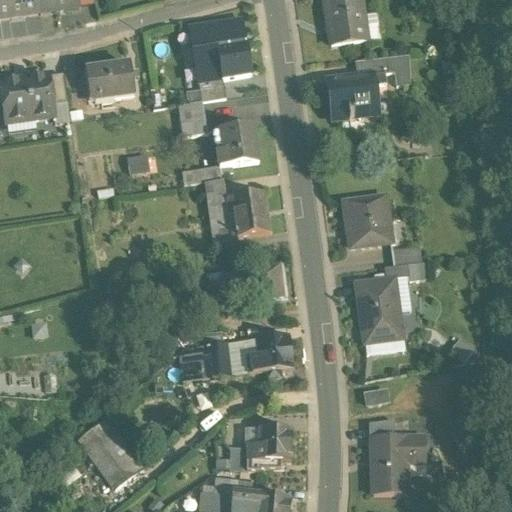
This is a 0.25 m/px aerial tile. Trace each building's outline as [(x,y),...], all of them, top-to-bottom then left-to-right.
[(0,0),(0,22),(40,17),(40,19),(42,18),(41,16),(38,0),(0,0)] [(38,0),(41,16),(53,15),(50,0),(38,0)] [(50,0),(53,15),(80,10),(78,0),(50,0)] [(360,0),(347,0),(325,3),(331,48),(367,43),(360,0)] [(189,35),(198,88),(222,84),(252,79),(242,26),(213,31),(189,35)] [(408,57),(355,65),(357,79),(369,77),(371,89),(386,87),(385,76),(386,76),(394,75),(396,89),(410,87),(408,58),(408,57)] [(130,69),(90,75),(95,107),(135,101),(130,69)] [(74,72),(63,74),(66,94),(77,93),(74,72)] [(357,79),(326,83),(332,124),(349,122),(349,123),(353,123),(353,121),(375,118),(371,89),(369,77),(357,79)] [(63,79),(47,81),(52,110),(67,108),(63,79)] [(47,81),(0,88),(6,126),(32,122),(32,124),(53,121),(52,110),(47,81)] [(222,84),(198,88),(202,107),(225,103),(222,84)] [(253,130),(221,135),(224,156),(217,157),(220,173),(258,167),(253,130)] [(149,159),(128,160),(129,177),(150,176),(149,159)] [(263,198),(226,204),(228,219),(233,218),(237,242),(269,237),(263,198)] [(385,201),(344,207),(350,252),(391,246),(385,201)] [(226,204),(212,206),(214,221),(228,219),(226,204)] [(416,251),(391,254),(393,270),(410,267),(418,266),(416,251)] [(393,270),(384,271),(386,283),(395,282),(395,283),(412,281),(410,267),(393,270)] [(279,271),(249,275),(251,289),(253,307),(257,306),(258,312),(269,311),(268,305),(283,303),(279,271)] [(249,275),(230,277),(231,292),(251,289),(249,275)] [(386,283),(362,287),(363,297),(357,298),(363,343),(402,338),(395,283),(395,282),(386,283)] [(258,363),(246,365),(248,380),(266,378),(267,384),(280,382),(280,376),(292,375),(288,343),(256,347),(258,363)] [(228,350),(205,353),(207,369),(209,385),(230,382),(228,350)] [(205,353),(197,354),(199,370),(207,369),(205,353)] [(386,396),(366,400),(368,410),(388,407),(386,396)] [(207,398),(194,403),(207,433),(220,427),(207,398)] [(393,424),(370,428),(370,444),(373,444),(373,442),(394,442),(393,424)] [(109,430),(81,448),(110,493),(138,475),(109,430)] [(291,436),(259,436),(259,452),(247,452),(247,455),(247,468),(266,468),(266,475),(280,475),(280,468),(291,468),(291,436)] [(394,442),(373,442),(373,444),(374,500),(408,500),(407,469),(427,468),(426,443),(407,443),(407,441),(394,442)] [(247,455),(229,454),(229,477),(247,477),(247,468),(247,455)] [(266,468),(247,468),(247,477),(260,478),(260,475),(266,475),(266,468)] [(239,487),(215,485),(214,501),(215,502),(232,503),(232,498),(238,499),(239,487)] [(238,499),(232,498),(232,503),(231,511),(256,511),(257,501),(258,501),(238,499)] [(214,501),(202,500),(200,511),(214,511),(215,502),(214,501)] [(258,501),(257,501),(256,511),(289,511),(291,504),(258,501)] [(232,503),(215,502),(214,511),(231,511),(232,503)]
